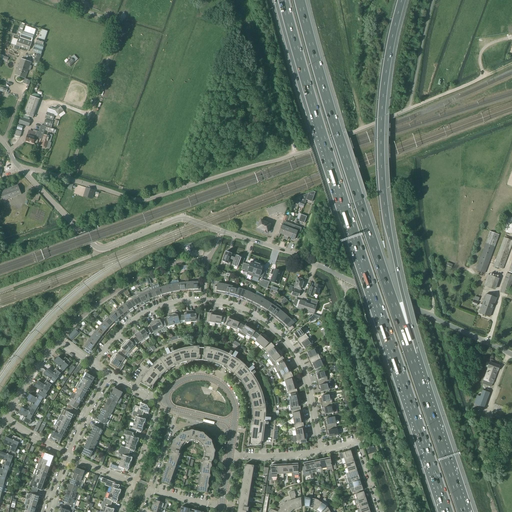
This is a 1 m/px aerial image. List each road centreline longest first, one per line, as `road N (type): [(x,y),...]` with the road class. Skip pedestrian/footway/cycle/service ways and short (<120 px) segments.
road 1 (unclassified): [(511,355),(295,254),(183,218),(97,248),(19,167)]
road 2 (motorway): [(283,0),(447,511)]
road 3 (unclassified): [(19,167),(141,201),(308,150),(408,108)]
road 4 (motorway): [(410,354),(299,0)]
road 5 (motorway): [(410,354),(380,163),(383,88),(401,0)]
road 6 (residential): [(320,450),(299,361),(268,324),(238,307),(203,299),(145,312),(93,366)]
road 7 (motorway): [(463,511),(410,354)]
road 8 (track): [(296,154),(246,0)]
road 9 (residential): [(3,418),(58,341),(93,366)]
